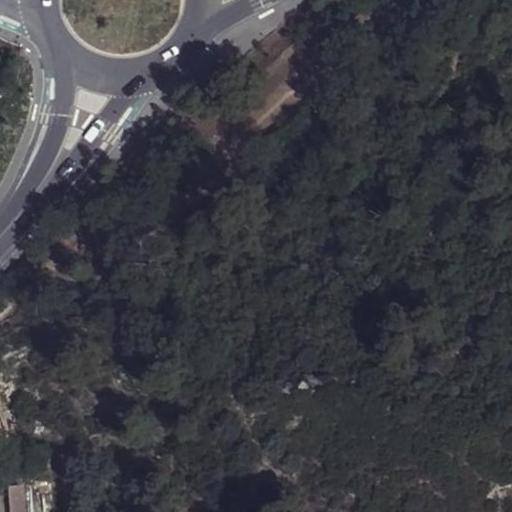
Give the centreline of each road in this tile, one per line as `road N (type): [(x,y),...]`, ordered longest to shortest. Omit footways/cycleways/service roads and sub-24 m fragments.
road 1 (tertiary): [(29,201),(103,129),(128,79)]
road 2 (tertiary): [(72,63),(29,201)]
